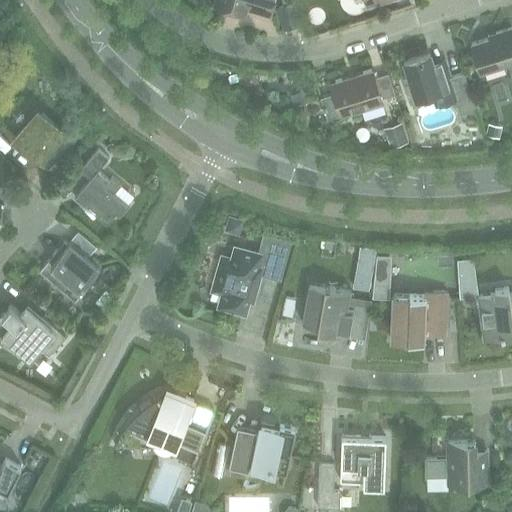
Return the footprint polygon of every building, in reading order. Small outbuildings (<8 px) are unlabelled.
[(254,10),(269,14),(273,0),(215,0),(215,4),(244,13),(247,6),(253,8),(254,10)] [(277,6),(284,28),(300,23),(293,1),(277,6)] [(471,43),(481,72),(507,64),(511,78),(511,28),(496,33),(497,35),(471,43)] [(404,62),(408,76),(402,78),(410,103),(417,101),(416,99),(433,93),(436,105),(456,99),(460,114),(475,109),(464,73),(450,77),(450,75),(438,79),(429,54),(404,62)] [(382,101),(374,77),(373,72),(331,85),(334,93),(321,97),(323,106),(324,109),(327,118),(341,114),(382,101)] [(14,138),(44,164),(68,135),(38,109),(14,138)] [(400,121),(404,137),(429,130),(424,114),(400,121)] [(94,213),(107,224),(116,213),(120,216),(130,204),(117,193),(115,191),(121,184),(112,176),(109,180),(98,170),(109,157),(98,148),(80,170),(90,178),(75,197),(88,208),(89,206),(95,211),(94,213)] [(239,225),(255,224),(255,211),(239,211),(239,225)] [(222,303),(243,310),(247,297),(252,298),(259,274),(280,280),(291,241),(264,233),(257,255),(237,249),(233,262),(221,259),(213,287),(225,291),(222,303)] [(40,269),(75,299),(100,270),(65,240),(64,241),(67,244),(61,253),(57,250),(40,269)] [(321,331),(348,336),(352,307),(346,306),(348,289),(349,289),(349,288),(310,282),(303,321),(302,320),(302,322),(322,325),(321,331)] [(478,295),(484,338),(511,334),(511,292),(509,293),(508,287),(495,288),(495,292),(478,295)] [(408,340),(424,341),(424,328),(431,328),(431,333),(446,333),(447,291),(433,291),(433,297),(425,296),(393,294),(391,334),(408,334),(408,340)] [(20,351),(30,360),(41,347),(49,354),(65,335),(42,315),(41,316),(45,320),(38,328),(10,304),(0,316),(0,342),(19,353),(20,351)] [(64,368),(73,357),(62,348),(53,359),(64,368)] [(180,446),(182,443),(197,449),(214,408),(177,393),(171,407),(161,402),(158,395),(166,392),(165,390),(158,393),(148,399),(139,406),(134,411),(127,420),(122,427),(119,433),(115,444),(180,446)] [(230,473),(251,478),(254,464),(272,468),(273,465),(287,468),(295,428),(280,425),(279,428),(261,424),(260,428),(237,423),(228,468),(231,469),(230,473)] [(363,486),(384,486),(386,437),(371,436),(371,435),(369,435),(369,439),(360,439),(360,436),(344,435),(344,434),(342,434),(340,480),(363,481),(363,486)] [(449,483),(487,483),(487,451),(475,451),(475,441),(448,441),(448,457),(426,458),(426,476),(449,475),(449,483)] [(0,486),(8,491),(21,466),(6,458),(1,466),(0,465),(0,486)] [(318,507),(340,508),(340,491),(334,490),(335,464),(319,463),(318,507)] [(267,506),(266,487),(239,488),(239,506),(267,506)]
